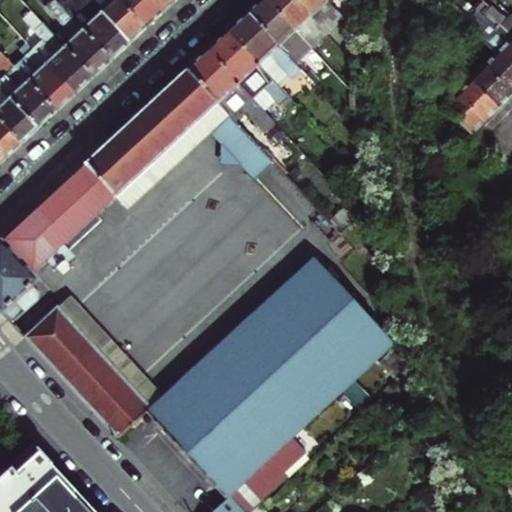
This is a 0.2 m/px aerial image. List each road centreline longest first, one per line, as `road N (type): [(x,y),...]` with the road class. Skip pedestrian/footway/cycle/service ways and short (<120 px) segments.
road 1 (residential): [(0,201),(218,0)]
road 2 (residential): [(0,354),(142,511)]
